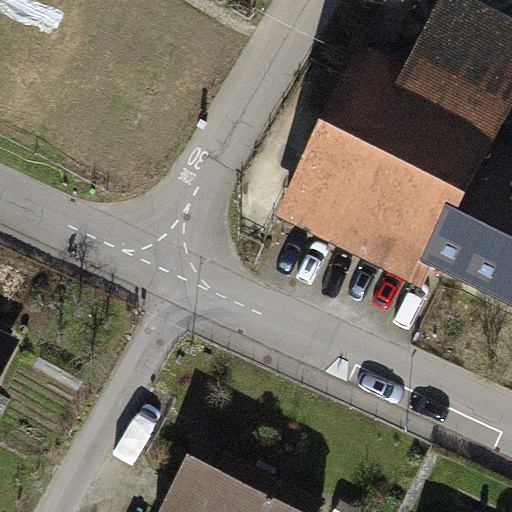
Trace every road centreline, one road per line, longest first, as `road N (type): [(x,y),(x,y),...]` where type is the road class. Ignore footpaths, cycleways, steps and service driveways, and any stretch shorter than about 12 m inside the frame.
road 1 (residential): [(511,431),(175,276)]
road 2 (unclassified): [(175,276),(203,184),(310,0)]
road 3 (residential): [(175,276),(160,332),(57,511)]
road 4 (residential): [(175,276),(0,197)]
